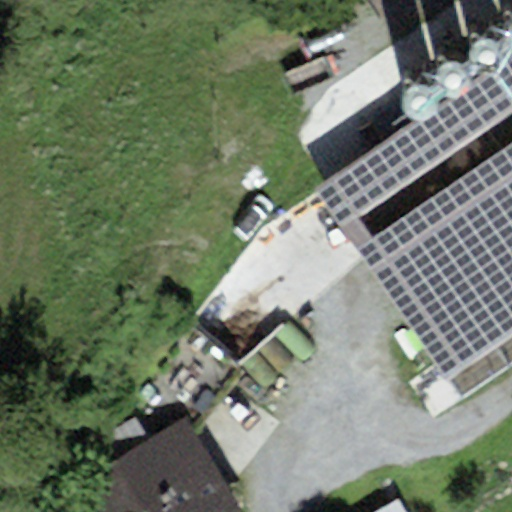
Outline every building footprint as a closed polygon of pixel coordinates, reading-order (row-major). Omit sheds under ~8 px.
[(476,18),(476,24),(478,30),(482,35),(487,37),(493,38),(499,38),(504,35),(508,31),(510,26),(511,20),(510,15),(507,10),(503,6),(498,4),(492,3),(487,5),(482,8),(478,12),(476,18)] [(444,37),(444,43),(446,49),(450,54),(455,57),(461,58),(467,57),(472,54),(476,50),(478,45),(479,39),(478,34),(475,29),(471,25),(466,23),(460,22),(455,24),(450,27),(446,31),(444,37)] [(412,55),(412,61),(414,67),(418,72),(423,75),(429,75),(435,75),(440,72),(444,68),(446,63),(447,57),(446,52),(443,47),(439,43),(434,41),(428,40),(423,42),(418,45),(414,49),(412,55)] [(379,72),(379,78),(381,83),(385,88),(391,91),(396,92),(402,91),(407,89),(411,85),(413,80),(414,74),(413,68),(410,64),(406,60),(401,57),(395,57),(390,58),(385,61),(381,66),(379,72)] [(446,136),(377,84),(182,344),(274,413),(444,187),(421,170),(446,136)] [(178,417),(79,478),(99,511),(233,511),(236,510),(178,417)]
